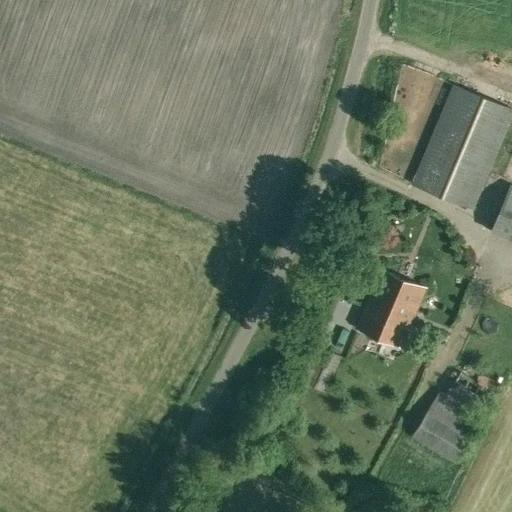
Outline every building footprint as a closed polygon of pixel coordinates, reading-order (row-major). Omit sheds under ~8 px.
[(511,115),(511,109),(454,85),(413,184),(473,209),(511,115)] [(511,183),(510,183),(490,229),(511,238),(511,183)] [(370,296),(415,315),(426,287),(382,269),(370,296)] [(415,315),(370,296),(357,328),(401,347),(415,315)] [(339,357),(318,347),(302,381),(323,391),(339,357)] [(465,363),(446,394),(440,390),(412,436),(455,462),(482,417),(476,413),(496,381),(465,363)]
